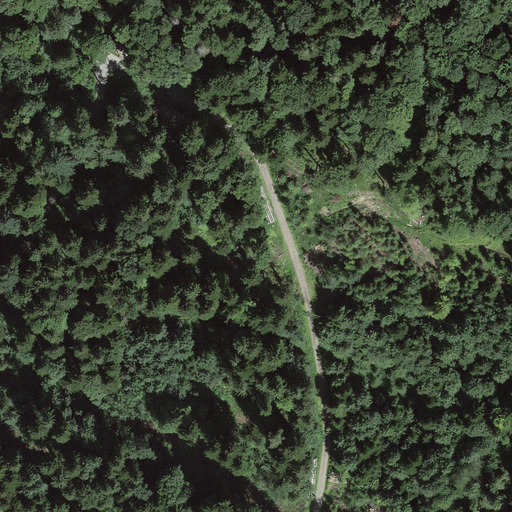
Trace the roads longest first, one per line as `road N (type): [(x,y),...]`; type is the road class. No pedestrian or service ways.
road 1 (track): [(94,54),(125,63),(244,139),(263,160),(305,290),(327,418),(316,511)]
road 2 (track): [(0,291),(84,140),(101,93),(94,54),(53,0)]
